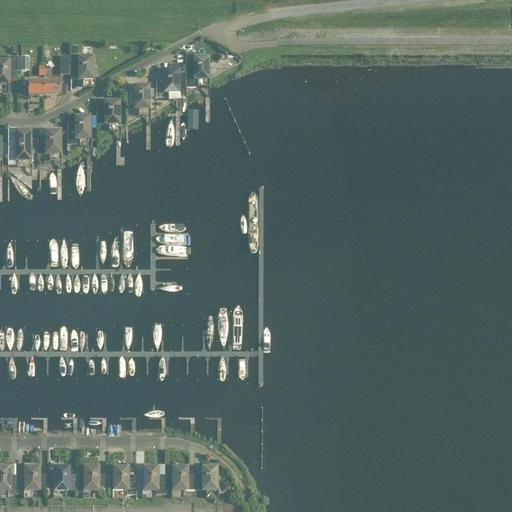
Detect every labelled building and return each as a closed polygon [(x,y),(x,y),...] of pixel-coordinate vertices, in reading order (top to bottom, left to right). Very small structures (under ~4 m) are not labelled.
[(0,83),(8,83),(8,71),(16,71),(16,56),(7,56),(7,62),(0,61),(0,83)] [(28,70),(28,56),(19,56),(18,56),(18,70),(19,70),(28,70)] [(79,79),(92,79),(92,58),(79,58),(79,56),(70,56),(70,71),(79,71),(79,79)] [(207,80),(207,58),(194,58),(194,62),(185,62),(185,87),(195,87),(195,79),(207,80)] [(177,71),(183,71),(183,64),(169,64),(169,71),(164,71),(164,75),(156,75),(156,98),(165,98),(165,92),(177,92),(177,71)] [(28,95),(44,95),(44,80),(39,80),(39,82),(28,82),(28,95)] [(64,85),(60,83),(60,82),(49,82),(49,80),(44,80),(44,95),(60,95),(60,94),(60,93),(64,95),(64,85)] [(135,106),(135,108),(147,108),(147,87),(135,87),(135,91),(126,91),(126,106),(135,106)] [(96,124),(118,124),(118,102),(105,102),(105,106),(97,106),(96,124)] [(67,144),(76,144),(76,139),(88,139),(88,118),(75,118),(75,122),(67,122),(67,144)] [(37,136),(37,154),(58,154),(59,132),(46,132),(46,136),(37,136)] [(29,136),(16,136),(16,143),(8,143),(8,169),(17,169),(17,164),(29,164),(29,136)] [(135,494),(135,493),(135,463),(126,463),(126,468),(114,468),(114,490),(126,490),(126,494),(135,494)] [(8,475),(8,468),(0,468),(0,493),(3,494),(3,490),(8,490),(8,494),(17,494),(17,475),(8,475)] [(47,475),(38,475),(38,468),(25,468),(25,490),(46,490),(47,475)] [(76,475),(67,475),(67,468),(55,468),(55,490),(76,490),(76,475)] [(106,475),(97,475),(97,468),(84,468),(84,490),(106,490),(106,475)] [(165,475),(156,475),(156,468),(144,468),(144,490),(156,490),(156,494),(165,494),(165,475)] [(194,475),(186,475),(186,468),(173,468),(173,490),(173,494),(181,494),(181,490),(194,490),(194,475)] [(194,490),(215,490),(215,468),(203,468),(203,475),(194,475),(194,490)]
